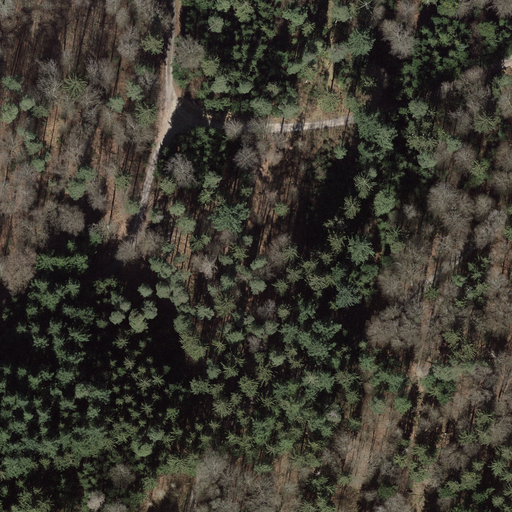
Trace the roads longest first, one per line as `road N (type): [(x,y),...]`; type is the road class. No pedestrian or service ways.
road 1 (track): [(172,0),(175,120),(121,255),(91,277),(0,293)]
road 2 (track): [(511,209),(416,295),(230,413)]
road 3 (track): [(175,120),(239,128),(353,118),(511,61)]
road 4 (track): [(230,413),(0,486)]
